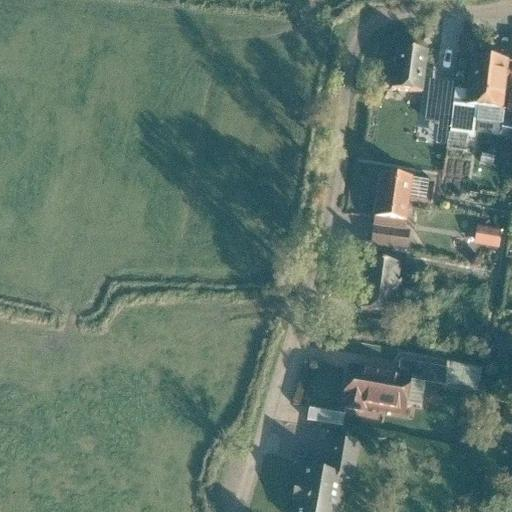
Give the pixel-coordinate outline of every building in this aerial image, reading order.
[(417,101),(423,57),(387,52),(381,96),(417,101)] [(500,116),(504,67),(465,63),(461,112),(500,116)] [(408,184),(372,179),(363,248),(404,253),(407,234),(402,233),(408,184)] [(498,234),(472,231),(470,249),(495,253),(498,234)] [(399,269),(358,263),(351,315),(392,320),(399,269)] [(511,341),(495,341),(495,356),(511,356),(511,341)] [(396,362),(393,378),(406,380),(405,384),(419,386),(422,366),(396,362)] [(444,369),(422,366),(419,386),(476,394),(479,372),(445,366),(444,369)] [(393,378),(343,370),(337,413),(399,422),(405,384),(406,380),(393,378)] [(288,511),(334,511),(338,487),(350,488),(355,450),(324,446),(320,476),(294,472),(288,511)]
